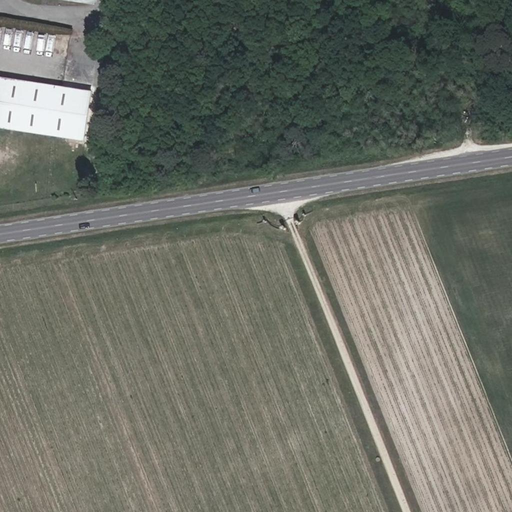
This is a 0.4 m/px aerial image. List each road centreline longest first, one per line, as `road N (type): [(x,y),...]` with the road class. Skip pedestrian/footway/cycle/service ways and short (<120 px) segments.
road 1 (primary): [(0,232),(511,156)]
road 2 (track): [(289,189),(414,511)]
